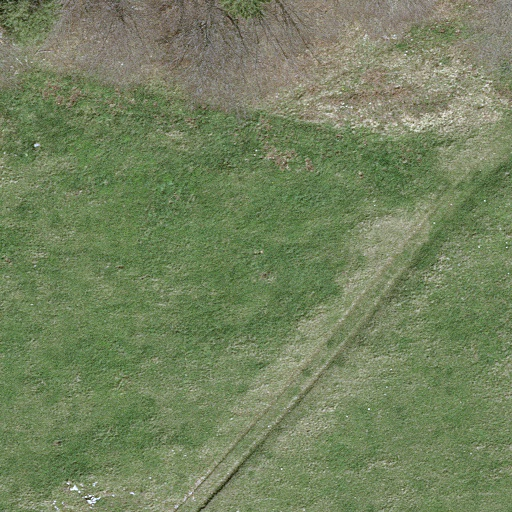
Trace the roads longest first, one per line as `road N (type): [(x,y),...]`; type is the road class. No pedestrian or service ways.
road 1 (track): [(511,152),(0,75)]
road 2 (track): [(188,511),(505,156)]
